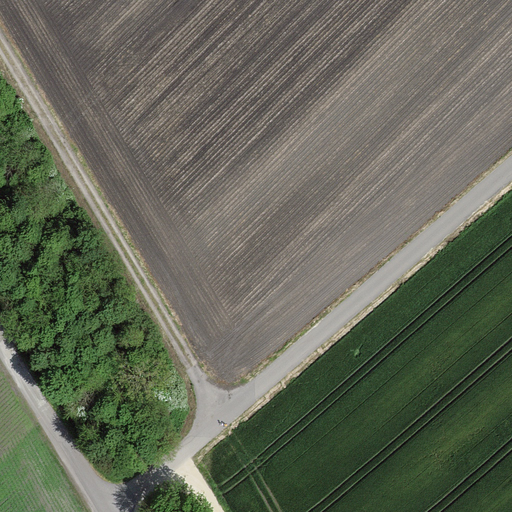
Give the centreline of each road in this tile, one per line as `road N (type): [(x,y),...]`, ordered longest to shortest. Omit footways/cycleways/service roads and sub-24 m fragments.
road 1 (unclassified): [(511,167),(110,511)]
road 2 (track): [(0,43),(191,368)]
road 3 (track): [(0,337),(106,511)]
